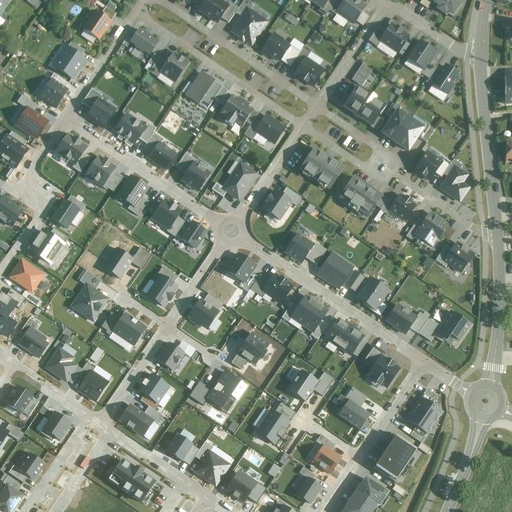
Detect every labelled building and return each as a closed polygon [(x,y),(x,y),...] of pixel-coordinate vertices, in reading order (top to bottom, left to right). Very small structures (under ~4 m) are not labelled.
[(0,0),(0,15),(11,0),(0,0)] [(236,10),(229,6),(227,8),(215,0),(204,0),(196,13),(215,25),(218,21),(226,26),(232,15),(236,10)] [(327,11),(332,3),(327,0),(309,0),(308,4),(319,11),(318,14),(323,18),(327,11)] [(334,0),(332,3),(327,11),(334,16),(330,23),(341,30),(346,24),(351,27),(354,23),(359,27),(365,18),(360,14),(364,7),(353,0),(342,0),(334,0)] [(421,0),(418,5),(426,10),(429,5),(435,9),(433,11),(441,17),(444,13),(450,18),(461,2),(457,0),(421,0)] [(242,1),(236,10),(232,15),(240,20),(231,34),(249,46),(262,25),(244,14),(250,6),(242,1)] [(103,13),(113,20),(116,15),(106,8),(103,13)] [(83,30),(99,40),(110,23),(95,13),(95,14),(92,11),(87,18),(90,20),(83,30)] [(296,26),(299,21),(288,14),(285,19),(296,26)] [(377,29),(366,45),(392,62),(409,39),(389,25),(383,33),(377,29)] [(311,40),(319,44),(324,35),(316,31),(311,40)] [(129,33),(117,51),(124,55),(128,49),(146,60),(157,45),(138,32),(134,37),(129,33)] [(278,62),(289,69),(291,65),(300,52),(270,33),(258,53),(277,64),(278,62)] [(70,43),(52,69),(72,82),(86,61),(81,57),(84,52),(70,43)] [(427,80),(436,68),(438,64),(431,60),(435,55),(416,43),(400,66),(419,78),(420,76),(427,80)] [(302,48),(300,52),(291,65),(299,70),(294,77),(313,89),(324,73),(304,61),(309,53),(302,48)] [(157,60),(148,73),(156,78),(158,76),(172,85),(186,65),(172,55),(165,65),(157,60)] [(352,81),(362,86),(371,68),(355,60),(349,73),(354,76),(352,81)] [(427,80),(424,85),(432,90),(433,87),(447,96),(459,76),(445,67),(442,72),(436,68),(427,80)] [(51,80),(39,98),(56,109),(69,92),(65,89),(69,85),(53,74),(50,79),(51,80)] [(212,101),(219,105),(226,94),(199,75),(183,99),(204,113),(212,101)] [(339,92),(332,103),(376,132),(382,124),(375,119),(384,106),(353,85),(346,96),(339,92)] [(91,91),(82,106),(91,111),(86,119),(105,131),(115,114),(98,102),(101,97),(91,91)] [(22,97),(17,104),(26,110),(15,127),(36,141),(49,123),(33,111),(36,107),(22,97)] [(240,129),(244,123),(249,127),(253,122),(257,115),(230,97),(218,114),(240,129)] [(394,111),(379,136),(407,154),(423,129),(394,111)] [(249,127),(244,135),(250,139),(254,133),(274,146),(286,128),(266,114),(258,126),(253,122),(249,127)] [(127,117),(116,133),(134,145),(138,140),(147,146),(153,136),(156,132),(146,125),(144,128),(127,117)] [(6,135),(0,144),(0,160),(15,171),(29,151),(23,147),(26,143),(11,133),(8,137),(6,135)] [(68,134),(54,154),(80,172),(89,159),(83,154),(88,148),(68,134)] [(163,142),(153,136),(147,146),(144,151),(153,157),(150,162),(167,173),(177,158),(160,146),(163,142)] [(313,148),(297,170),(327,191),(343,169),(313,148)] [(425,152),(412,173),(429,184),(434,175),(440,180),(442,176),(450,165),(442,160),(440,162),(425,152)] [(184,157),(174,171),(183,177),(180,182),(198,193),(210,174),(184,157)] [(98,158),(86,177),(112,193),(122,177),(113,172),(115,169),(98,158)] [(452,162),(450,165),(442,176),(449,180),(441,192),(461,204),(469,191),(461,186),(467,176),(459,172),(462,168),(452,162)] [(215,185),(211,190),(224,199),(227,195),(238,203),(257,175),(240,163),(222,190),(215,185)] [(129,175),(116,193),(129,202),(126,208),(137,216),(147,201),(138,195),(144,186),(129,175)] [(378,211),(384,201),(352,179),(339,198),(365,216),(372,207),(378,211)] [(273,194),(261,212),(279,224),(290,205),(273,194)] [(384,201),(378,211),(384,215),(386,212),(403,224),(415,207),(397,195),(393,201),(387,197),(384,201)] [(24,211),(2,196),(0,198),(0,220),(12,229),(24,211)] [(63,201),(50,220),(64,229),(76,211),(78,212),(82,206),(69,197),(65,202),(63,201)] [(164,202),(153,219),(169,230),(166,233),(175,238),(182,227),(185,223),(177,218),(181,213),(164,202)] [(414,225),(405,238),(411,243),(414,239),(432,250),(448,226),(428,214),(419,228),(414,225)] [(187,230),(182,227),(175,238),(172,242),(177,245),(180,240),(195,250),(207,233),(192,223),(187,230)] [(444,237),(448,241),(456,232),(451,228),(444,237)] [(42,233),(30,251),(41,258),(37,264),(47,270),(68,240),(53,230),(48,237),(42,233)] [(295,235),(283,251),(301,264),(305,258),(316,266),(326,252),(316,245),(314,248),(295,235)] [(443,249),(434,262),(441,266),(443,263),(460,274),(472,256),(455,245),(449,253),(443,249)] [(109,262),(104,269),(119,279),(130,264),(138,270),(147,256),(139,251),(132,262),(115,250),(107,261),(109,262)] [(331,253),(316,275),(340,291),(355,269),(331,253)] [(250,291),(258,279),(252,274),(256,267),(238,254),(225,273),(241,283),(239,287),(248,293),(250,291)] [(19,260),(7,278),(25,290),(20,297),(25,300),(37,308),(41,302),(31,296),(44,277),(19,260)] [(175,280),(160,270),(143,295),(163,309),(175,291),(169,288),(175,280)] [(84,271),(77,281),(83,285),(68,308),(91,323),(106,300),(92,291),(98,281),(84,271)] [(258,279),(250,291),(262,299),(264,295),(280,306),(293,288),(274,274),(268,282),(260,276),(258,279)] [(360,275),(350,290),(359,297),(357,300),(374,312),(386,293),(360,275)] [(25,300),(20,297),(11,291),(6,297),(0,293),(0,334),(8,340),(17,326),(8,320),(16,308),(19,310),(25,300)] [(200,300),(188,319),(207,332),(219,313),(218,312),(223,306),(208,296),(203,302),(200,300)] [(301,327),(317,304),(305,296),(297,308),(292,304),(282,319),(288,323),(291,320),(301,327)] [(328,312),(317,304),(301,327),(312,335),(311,336),(317,340),(327,326),(322,322),(328,312)] [(398,305),(386,322),(406,336),(410,329),(418,334),(428,320),(419,314),(417,317),(398,305)] [(108,313),(100,326),(131,346),(144,327),(121,312),(116,319),(108,313)] [(439,327),(428,320),(418,334),(430,342),(435,336),(446,344),(451,337),(459,343),(470,326),(450,312),(439,327)] [(337,349),(352,327),(339,318),(336,322),(332,319),(322,334),(325,337),(323,340),(337,349)] [(27,325),(20,335),(22,336),(25,338),(19,347),(37,359),(47,345),(31,333),(34,329),(27,325)] [(366,336),(352,327),(337,349),(351,358),(353,355),(356,358),(366,343),(363,340),(366,336)] [(65,335),(62,342),(69,345),(73,339),(65,335)] [(251,335),(232,364),(241,371),(247,361),(255,366),(259,360),(261,361),(265,354),(263,353),(268,346),(251,335)] [(169,344),(157,362),(172,372),(184,354),(169,344)] [(372,347),(363,362),(373,368),(367,377),(387,390),(400,370),(381,357),(383,354),(372,347)] [(65,379),(70,383),(74,377),(79,370),(69,364),(72,359),(56,348),(42,368),(63,382),(65,379)] [(83,363),(79,370),(74,377),(81,381),(75,390),(95,403),(107,385),(90,373),(93,370),(83,363)] [(208,390),(197,382),(187,397),(200,405),(203,401),(228,418),(249,387),(222,369),(208,390)] [(302,371),(288,391),(305,402),(312,391),(323,398),(333,382),(323,375),(318,381),(302,371)] [(143,397),(140,402),(148,408),(154,412),(169,388),(149,375),(138,393),(143,397)] [(7,399),(9,400),(5,405),(7,407),(4,411),(16,419),(19,415),(21,416),(22,414),(29,418),(39,403),(33,399),(34,398),(17,387),(13,393),(12,392),(7,399)] [(348,401),(338,418),(359,431),(369,416),(360,410),(367,399),(351,389),(345,399),(348,401)] [(419,397),(404,420),(416,428),(410,437),(421,444),(426,436),(428,437),(443,413),(432,406),(437,397),(426,390),(421,398),(419,397)] [(53,416),(42,433),(59,445),(73,425),(59,416),(63,409),(49,399),(42,409),(53,416)] [(271,413),(257,434),(274,445),(294,415),(280,405),(273,414),(271,413)] [(162,418),(154,412),(148,408),(144,415),(130,406),(120,422),(143,437),(152,422),(157,426),(162,418)] [(0,428),(0,448),(8,436),(18,442),(23,435),(9,425),(4,432),(0,428)] [(322,448),(311,464),(330,476),(342,459),(331,452),(335,446),(320,436),(315,444),(322,448)] [(189,467),(194,460),(199,452),(178,438),(167,455),(183,466),(184,464),(189,467)] [(395,439),(375,467),(395,481),(415,453),(395,439)] [(199,452),(194,460),(200,465),(195,472),(216,486),(229,467),(209,454),(213,449),(205,443),(199,452)] [(14,469),(9,475),(24,485),(28,478),(33,481),(43,466),(30,457),(20,473),(14,469)] [(122,464),(108,484),(143,507),(157,488),(122,464)] [(302,468),(298,474),(306,480),(296,495),(310,505),(321,489),(314,484),(317,479),(302,468)] [(238,473),(225,492),(244,505),(248,499),(256,504),(265,491),(238,473)] [(18,487),(6,478),(2,484),(4,486),(0,492),(0,511),(10,511),(21,496),(15,492),(18,487)] [(363,483),(354,498),(375,511),(378,511),(387,499),(363,483)] [(352,511),(374,511),(375,511),(354,498),(347,508),(352,511)]
